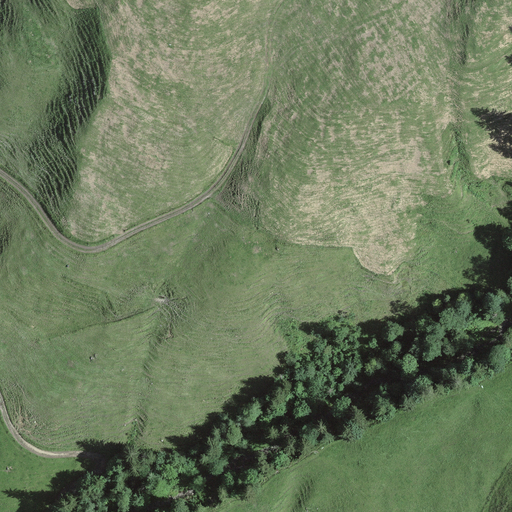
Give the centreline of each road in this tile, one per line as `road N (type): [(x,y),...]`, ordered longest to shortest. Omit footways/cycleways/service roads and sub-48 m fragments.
road 1 (track): [(0,172),(62,239),(81,249),(103,246),(214,188),(235,160),(264,88)]
road 2 (track): [(50,511),(102,462),(30,448),(15,435),(0,399)]
